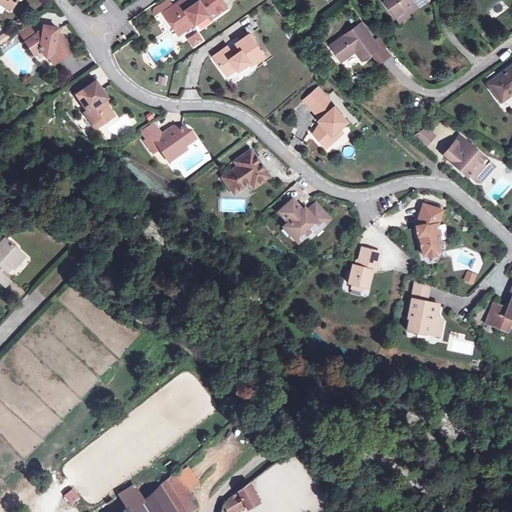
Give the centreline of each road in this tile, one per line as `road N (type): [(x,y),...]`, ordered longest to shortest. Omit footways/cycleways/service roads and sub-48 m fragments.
road 1 (residential): [(89,38),(115,80),(149,101),(239,114),(336,192),(367,199),(430,181),(511,241)]
road 2 (track): [(431,511),(328,453),(303,448),(281,451),(232,483),(209,511)]
